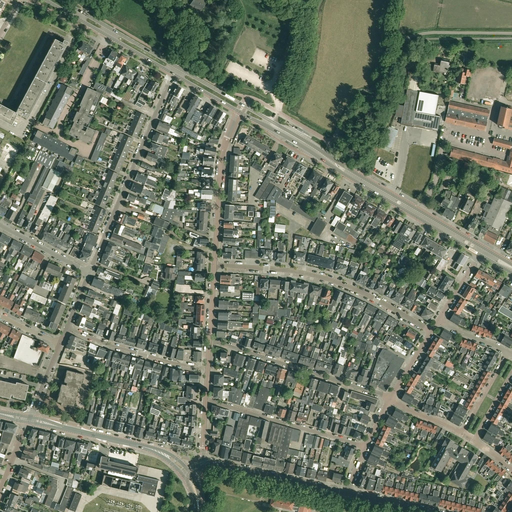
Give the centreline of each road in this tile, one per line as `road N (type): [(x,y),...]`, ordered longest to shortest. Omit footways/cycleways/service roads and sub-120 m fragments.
road 1 (primary): [(483,248),(176,67)]
road 2 (primary): [(239,111),(479,254)]
road 3 (residential): [(431,331),(328,278),(214,264)]
road 4 (unclassified): [(89,272),(172,73)]
road 5 (residential): [(389,399),(218,342)]
road 6 (residential): [(507,352),(461,433),(389,399)]
road 7 (tertiary): [(186,474),(153,449),(28,419)]
road 8 (residential): [(364,447),(205,402)]
road 9 (residential): [(214,264),(220,166),(239,111)]
road 10 (unclassified): [(348,494),(203,462)]
road 11 (residential): [(66,328),(207,368)]
road 12 (residential): [(511,468),(474,441),(511,375)]
